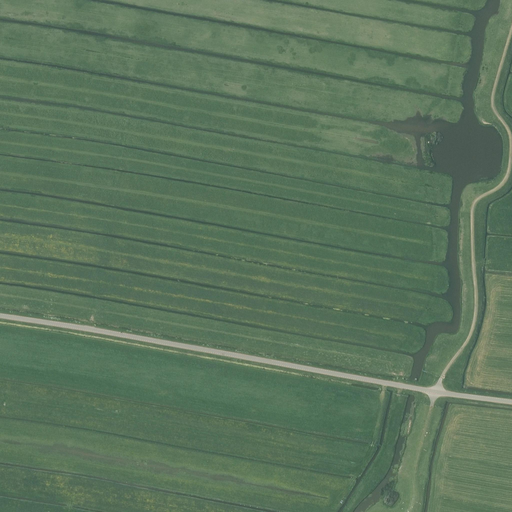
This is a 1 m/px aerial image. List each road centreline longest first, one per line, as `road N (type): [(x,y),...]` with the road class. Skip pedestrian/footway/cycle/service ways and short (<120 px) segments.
road 1 (tertiary): [(511,402),(0,316)]
road 2 (track): [(431,405),(476,314),(472,206),(508,169),(511,141),(493,88),(511,26)]
